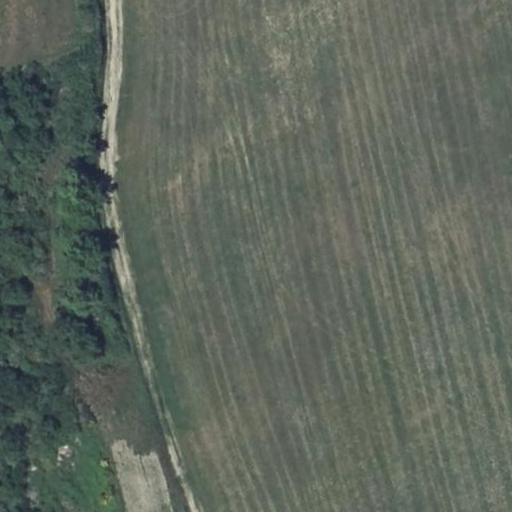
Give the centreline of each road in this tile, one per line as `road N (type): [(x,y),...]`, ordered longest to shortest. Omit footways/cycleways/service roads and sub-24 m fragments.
road 1 (track): [(105,0),(105,208),(190,511)]
road 2 (track): [(105,75),(83,85),(60,115),(60,290),(47,291),(0,244)]
